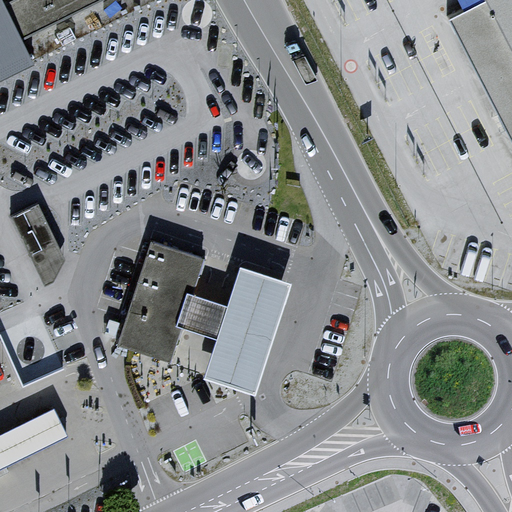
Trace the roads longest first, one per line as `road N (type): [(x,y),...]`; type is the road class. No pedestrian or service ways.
road 1 (tertiary): [(389,364),(309,438),(171,511)]
road 2 (tertiary): [(367,214),(245,0)]
road 3 (tertiary): [(229,511),(359,449),(414,432)]
road 4 (tertiary): [(367,214),(387,273),(393,352)]
road 5 (tertiary): [(460,314),(367,214)]
